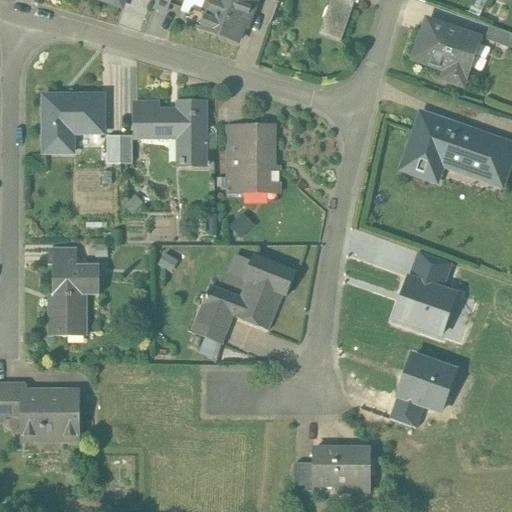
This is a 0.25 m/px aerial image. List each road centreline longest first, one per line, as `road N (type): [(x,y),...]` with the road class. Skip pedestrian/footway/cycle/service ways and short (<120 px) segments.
road 1 (residential): [(360,110),(311,384),(290,400),(232,406)]
road 2 (residential): [(360,110),(18,18)]
road 3 (residential): [(18,18),(11,289),(0,305)]
